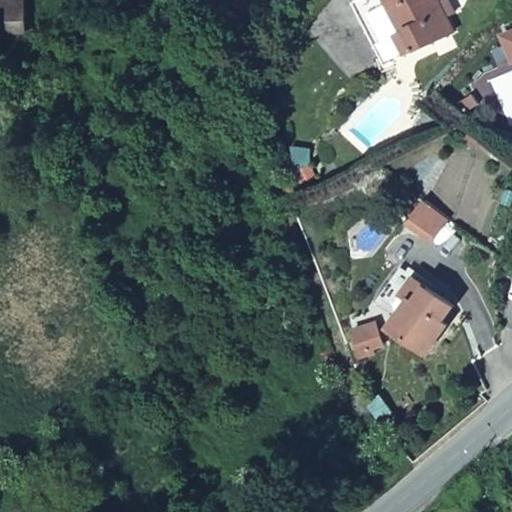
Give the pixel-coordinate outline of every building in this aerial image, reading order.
[(32,30),(31,0),(4,0),(5,16),(0,16),(0,45),(8,45),(7,31),(32,30)] [(443,0),(359,0),(357,1),(389,64),(457,29),(443,0)] [(455,219),(431,201),(412,224),(436,243),(455,219)] [(452,304),(444,298),(401,263),(379,291),(379,292),(399,307),(388,321),(425,351),(447,323),(442,318),(449,309),(452,304)] [(455,511),(448,503),(436,511),(455,511)]
